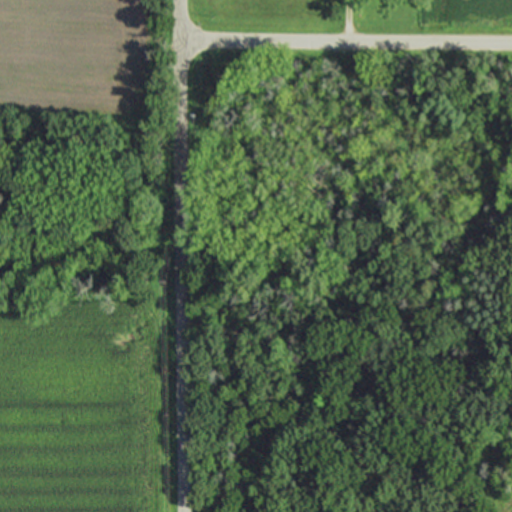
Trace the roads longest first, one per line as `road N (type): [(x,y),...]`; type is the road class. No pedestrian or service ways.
road 1 (residential): [(184,511),(177,0)]
road 2 (residential): [(178,41),(511,43)]
